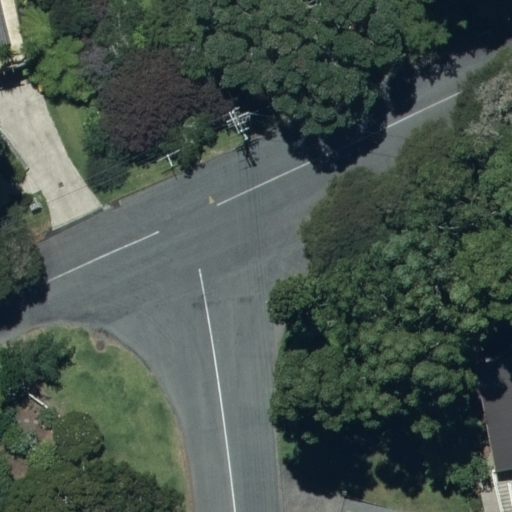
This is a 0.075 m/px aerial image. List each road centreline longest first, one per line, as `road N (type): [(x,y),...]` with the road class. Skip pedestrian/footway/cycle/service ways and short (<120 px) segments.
road 1 (residential): [(511,68),(183,220)]
road 2 (residential): [(183,220),(203,275),(232,511)]
road 3 (residential): [(183,220),(0,300)]
